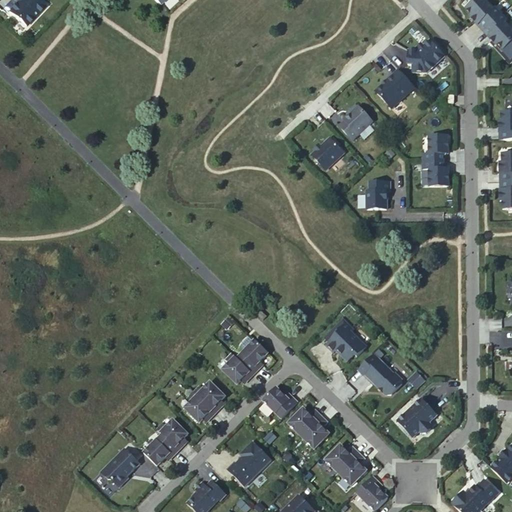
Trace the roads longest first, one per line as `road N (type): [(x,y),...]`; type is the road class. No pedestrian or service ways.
road 1 (residential): [(423,10),(465,57),(468,403)]
road 2 (track): [(291,359),(0,74)]
road 3 (residential): [(140,511),(291,359)]
road 4 (residential): [(291,359),(415,486)]
